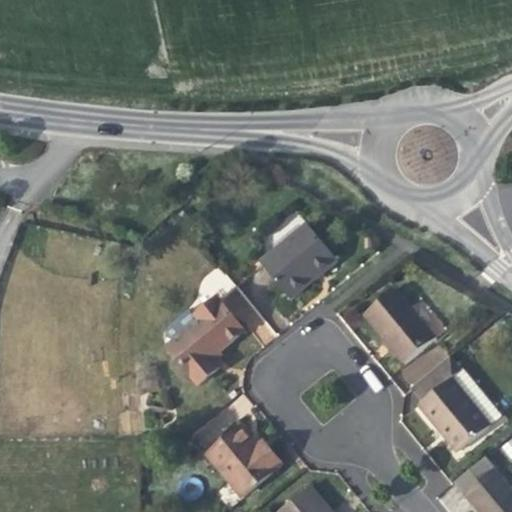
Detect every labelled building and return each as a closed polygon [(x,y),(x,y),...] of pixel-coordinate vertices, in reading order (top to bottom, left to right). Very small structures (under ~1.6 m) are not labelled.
[(261,262),(287,294),(314,272),(318,276),(320,275),(338,260),(308,224),(261,262)] [(291,299),(318,276),(314,272),(287,294),(291,299)] [(405,363),(436,338),(396,288),(364,313),(385,339),(405,363)] [(221,367),(212,357),(223,348),(245,330),(218,298),(196,316),(200,321),(168,347),(199,385),(221,367)] [(424,402),(462,370),(450,356),(412,387),(424,402)] [(463,369),(462,370),(424,402),(419,405),(437,427),(442,432),(446,428),(462,448),(502,416),(463,369)] [(243,497),(279,468),(262,447),(260,448),(243,428),(209,455),(243,497)] [(511,438),(500,447),(510,460),(511,458),(511,438)] [(259,444),(262,447),(279,468),(284,464),(271,448),(264,440),(259,444)] [(457,479),(467,492),(493,470),(483,458),(457,479)] [(467,492),(465,493),(480,511),(511,511),(511,490),(495,469),(493,470),(467,492)] [(312,487),(280,511),(332,511),(330,510),(312,487)]
